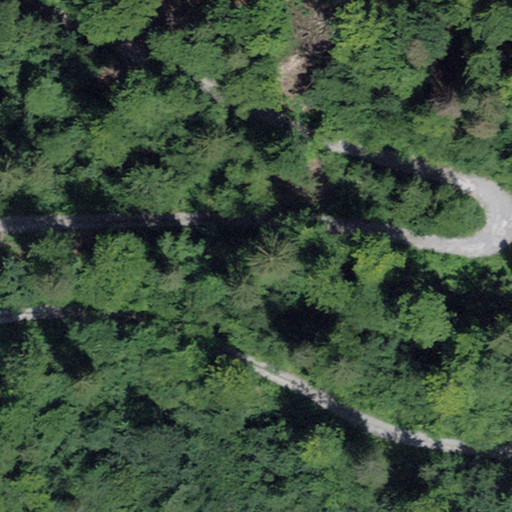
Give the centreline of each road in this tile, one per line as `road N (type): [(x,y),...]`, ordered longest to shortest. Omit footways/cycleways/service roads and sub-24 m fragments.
road 1 (track): [(0,222),(313,220),(463,249),(492,245),(508,221),(491,193),(468,182),(321,137),(14,0)]
road 2 (track): [(511,454),(378,428),(238,357),(160,329),(86,315),(0,319)]
